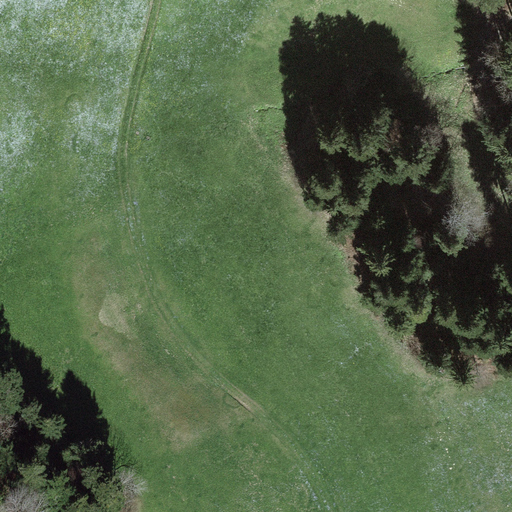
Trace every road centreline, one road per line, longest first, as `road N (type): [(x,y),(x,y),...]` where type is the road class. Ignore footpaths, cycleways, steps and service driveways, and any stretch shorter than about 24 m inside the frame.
road 1 (track): [(332,511),(295,446),(188,346),(150,283),(123,157),(156,0)]
road 2 (track): [(484,0),(481,117),(511,172)]
